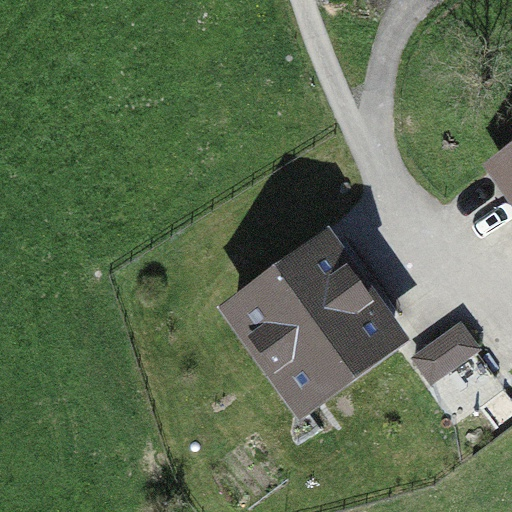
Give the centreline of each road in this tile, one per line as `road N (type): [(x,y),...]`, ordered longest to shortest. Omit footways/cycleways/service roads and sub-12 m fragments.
road 1 (track): [(302,0),(334,86),(414,223),(454,270),(511,299)]
road 2 (track): [(369,154),(390,41),(420,0)]
